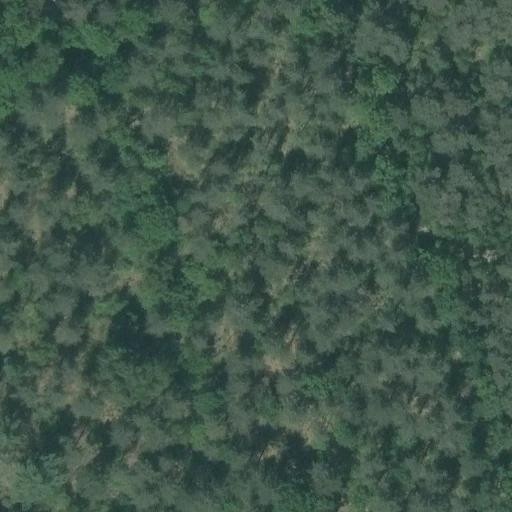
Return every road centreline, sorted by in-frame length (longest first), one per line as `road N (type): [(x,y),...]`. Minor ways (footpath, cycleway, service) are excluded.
road 1 (track): [(310,0),(416,242),(511,270)]
road 2 (track): [(0,90),(81,71),(54,0)]
